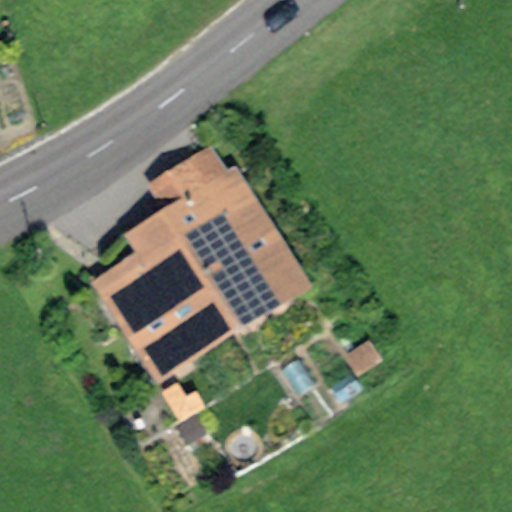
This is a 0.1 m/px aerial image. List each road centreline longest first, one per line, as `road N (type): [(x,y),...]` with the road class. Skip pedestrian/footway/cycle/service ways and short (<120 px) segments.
road 1 (primary): [(296,0),(100,148),(0,204)]
road 2 (unknown): [(172,97),(223,272)]
